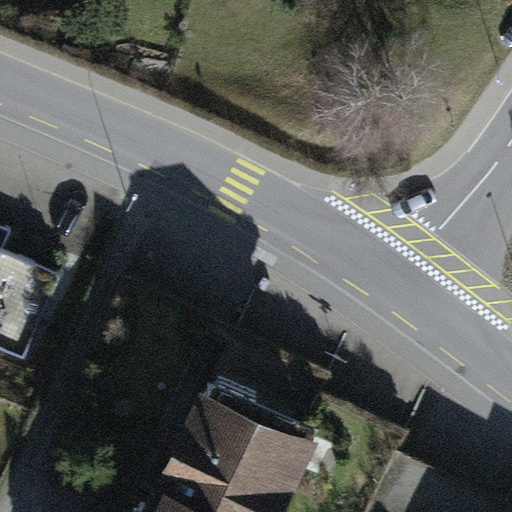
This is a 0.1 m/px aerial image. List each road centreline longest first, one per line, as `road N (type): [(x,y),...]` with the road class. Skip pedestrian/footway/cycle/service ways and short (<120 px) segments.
road 1 (tertiary): [(403,290),(323,234),(0,80)]
road 2 (residential): [(511,140),(403,290)]
road 3 (tertiary): [(511,377),(403,290)]
